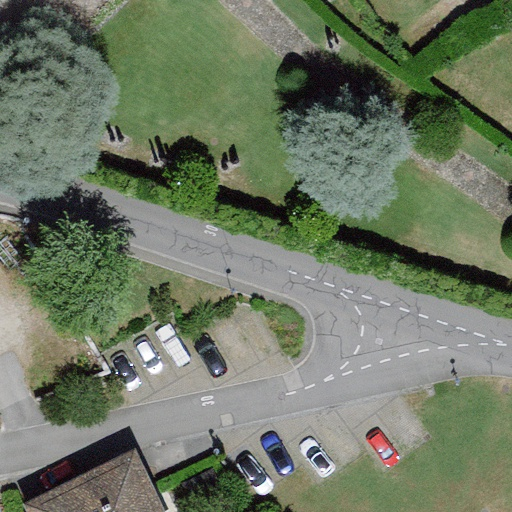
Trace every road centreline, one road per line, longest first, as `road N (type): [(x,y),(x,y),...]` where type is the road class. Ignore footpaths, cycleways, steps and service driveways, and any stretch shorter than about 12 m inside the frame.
road 1 (residential): [(432,320),(301,392),(0,455)]
road 2 (residential): [(432,320),(0,183)]
